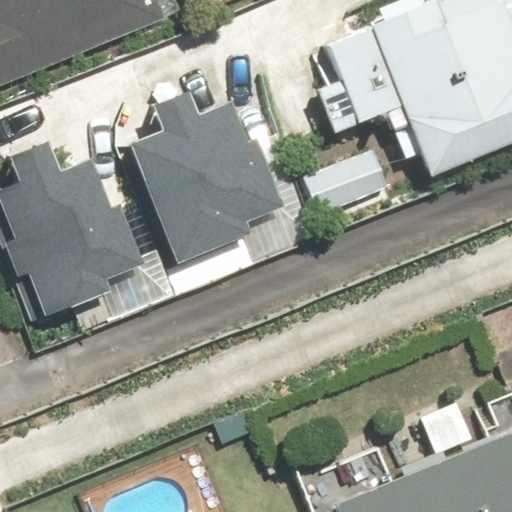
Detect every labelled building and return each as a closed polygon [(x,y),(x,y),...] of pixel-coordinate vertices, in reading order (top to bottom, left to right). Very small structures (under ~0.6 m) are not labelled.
[(0,0),(0,77),(146,9),(143,0),(0,0)] [(196,0),(201,11),(227,0),(196,0)] [(511,0),(442,0),(377,27),(440,179),(511,149),(511,0)] [(300,69),(248,91),(272,148),(324,126),(300,69)] [(155,119),(117,134),(163,253),(241,224),(237,213),(274,198),(231,86),(198,99),(190,77),(145,94),(155,119)] [(0,163),(5,175),(0,176),(0,205),(10,229),(0,233),(0,250),(9,271),(29,263),(48,307),(107,282),(103,272),(138,257),(112,196),(103,200),(83,153),(56,164),(40,129),(0,145),(0,163)] [(511,511),(511,452),(342,511),(511,511)]
